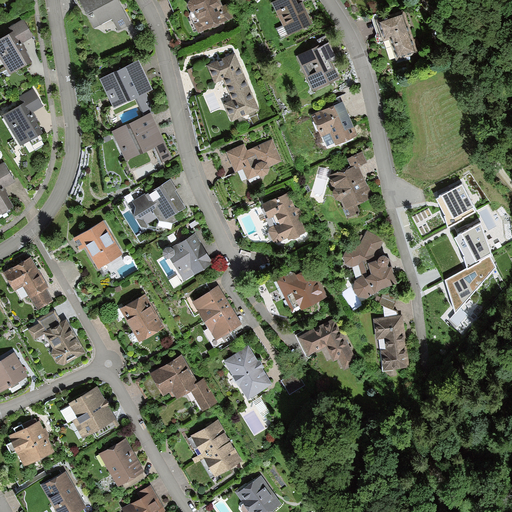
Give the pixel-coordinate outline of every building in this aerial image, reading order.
[(79,0),(80,0),(95,28),(112,19),(118,31),(132,23),(119,0),(79,0)] [(221,6),(219,0),(189,0),(187,3),(187,6),(187,8),(189,9),(192,11),(190,12),(198,33),(232,19),(226,4),(221,6)] [(294,0),(273,0),(270,2),(286,35),(311,23),(301,2),(296,4),(294,0)] [(405,9),(376,18),(384,42),(390,40),(396,60),(419,52),(405,9)] [(33,36),(24,19),(0,32),(0,58),(9,74),(32,61),(21,43),(33,36)] [(325,42),(296,55),(314,92),(341,79),(333,61),(337,59),(329,42),(326,44),(325,42)] [(235,53),(207,65),(215,82),(223,79),(232,100),(223,104),(231,121),(259,110),(235,53)] [(139,59),(99,79),(114,109),(135,99),(143,115),(155,109),(147,94),(154,90),(139,59)] [(23,103),(1,116),(19,147),(44,133),(37,121),(39,120),(34,112),(44,106),(34,89),(19,97),(23,103)] [(358,135),(343,101),(312,115),(321,137),(330,133),(335,145),(358,135)] [(151,113),(112,131),(126,161),(153,148),(160,164),(173,158),(151,113)] [(244,144),(226,152),(235,171),(237,170),(242,181),(243,183),(245,184),(248,184),(250,184),(260,180),(258,175),(262,177),(268,174),(270,168),(269,167),(282,161),(272,139),(247,150),(244,144)] [(363,152),(347,159),(351,166),(329,176),(331,179),(330,182),(332,186),(335,187),(335,189),(334,190),(332,194),(335,200),(340,202),(341,201),(344,208),(342,208),(347,218),(360,212),(357,205),(373,198),(359,167),(368,163),(363,152)] [(0,213),(13,206),(8,197),(9,196),(4,188),(16,181),(5,163),(0,165),(0,213)] [(145,194),(127,205),(140,227),(161,231),(181,219),(177,214),(186,208),(177,192),(178,191),(171,179),(146,195),(145,194)] [(474,207),(461,184),(440,196),(441,198),(437,200),(445,215),(444,216),(448,228),(463,220),(463,219),(475,212),(473,208),(474,207)] [(286,193),(261,203),(267,218),(271,216),(274,224),(269,227),(267,231),(272,241),(277,242),(286,237),(287,239),(303,232),(298,218),(300,213),(297,208),(293,208),(286,193)] [(104,221),(73,238),(79,250),(85,247),(98,269),(123,254),(104,221)] [(492,254),(481,223),(458,235),(458,236),(455,238),(464,256),(463,257),(467,268),(490,255),(492,254)] [(385,240),(367,231),(359,246),(346,250),(343,257),(346,264),(352,267),(359,265),(363,276),(355,281),(354,290),(359,297),(367,298),(375,293),(375,294),(382,289),(397,284),(392,266),(389,267),(388,265),(389,264),(389,260),(386,256),(382,256),(380,257),(378,253),(385,240)] [(196,233),(171,247),(170,247),(166,248),(163,252),(164,257),(168,259),(170,258),(184,281),(213,263),(196,233)] [(467,268),(445,280),(455,313),(496,267),(490,255),(467,268)] [(32,257),(3,272),(14,292),(16,292),(21,301),(29,297),(36,311),(54,301),(48,289),(50,288),(32,257)] [(292,273),(277,280),(293,314),(327,299),(313,268),(297,275),(292,273)] [(219,286),(192,301),(216,341),(242,325),(233,310),(219,286)] [(399,297),(385,292),(380,305),(394,310),(399,297)] [(145,295),(120,309),(139,343),(165,328),(145,295)] [(39,324),(28,330),(34,340),(45,334),(53,348),(51,355),(56,364),(64,365),(86,353),(67,318),(60,322),(54,311),(37,320),(39,324)] [(381,350),(383,370),(408,367),(403,316),(374,319),(376,339),(384,338),(386,350),(381,350)] [(335,318),(297,338),(307,357),(325,348),(329,356),(330,355),(334,362),(338,360),(344,370),(358,363),(335,318)] [(249,346),(224,361),(247,399),(272,385),(249,346)] [(15,353),(0,361),(0,392),(28,377),(15,353)] [(183,355),(150,373),(162,397),(171,392),(176,400),(191,391),(203,412),(219,403),(206,379),(198,383),(183,355)] [(290,392),(306,386),(301,373),(285,379),(290,392)] [(99,387),(69,403),(70,405),(61,410),(68,424),(73,421),(82,438),(93,432),(97,438),(120,426),(99,387)] [(219,420),(190,436),(214,477),(242,461),(219,420)] [(40,421),(9,436),(12,443),(7,445),(11,454),(17,451),(24,467),(54,452),(40,421)] [(126,439),(100,454),(117,486),(144,471),(126,439)] [(67,472),(41,486),(56,511),(77,511),(86,507),(67,472)] [(240,489),(235,492),(244,504),(242,505),(241,509),(243,511),(248,511),(250,511),(271,511),(282,505),(261,476),(241,490),(240,489)] [(139,497),(130,502),(131,504),(122,509),(124,511),(163,511),(164,511),(165,511),(151,485),(136,493),(139,497)]
